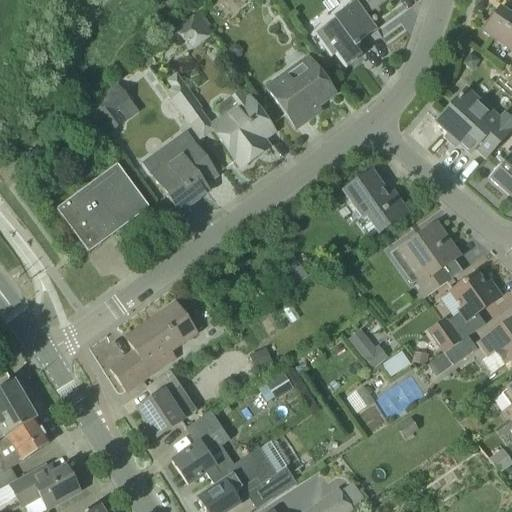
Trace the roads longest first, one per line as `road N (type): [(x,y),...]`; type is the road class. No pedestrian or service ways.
road 1 (residential): [(42,353),(321,150),(375,124)]
road 2 (residential): [(511,245),(375,124)]
road 3 (residential): [(442,0),(408,83),(375,124)]
road 4 (tertiary): [(42,353),(115,462)]
